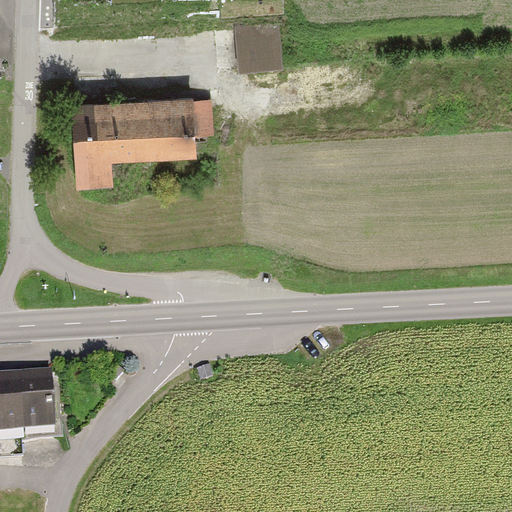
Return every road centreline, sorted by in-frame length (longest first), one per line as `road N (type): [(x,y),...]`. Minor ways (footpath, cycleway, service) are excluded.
road 1 (tertiary): [(183,318),(511,301)]
road 2 (residential): [(26,243),(30,0)]
road 3 (unclassified): [(60,511),(73,478),(159,376),(183,318)]
road 4 (residential): [(26,243),(59,269),(179,293),(183,318)]
road 5 (tertiary): [(0,330),(183,318)]
